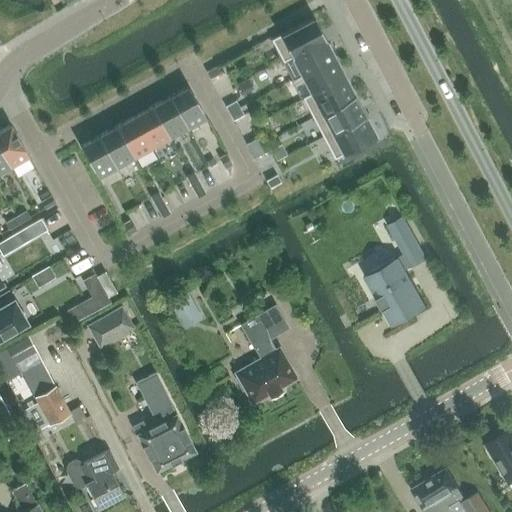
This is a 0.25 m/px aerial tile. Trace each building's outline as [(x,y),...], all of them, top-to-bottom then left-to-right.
[(275,37),(274,38),(271,39),(283,62),(292,57),(291,56),(325,38),(314,17),(275,37)] [(301,75),(335,58),(325,40),(326,40),(325,38),(291,56),(292,57),(301,75)] [(301,75),(311,93),(311,94),(345,77),(335,58),(301,75)] [(209,76),(210,79),(221,73),(217,66),(206,72),(209,76)] [(354,95),(345,77),(311,94),(311,93),(302,98),(313,118),(355,96),(355,95),(354,95)] [(188,129),(207,119),(189,86),(170,96),(188,129)] [(170,139),(188,129),(170,96),(152,106),(170,139)] [(313,118),(323,137),(365,115),(355,96),(313,118)] [(225,106),(229,113),(240,108),(236,100),(225,106)] [(170,139),(152,106),(134,116),(153,149),(170,139)] [(229,113),(233,121),(244,115),(240,108),(229,113)] [(365,115),(323,137),(334,158),(376,137),(366,116),(365,115)] [(135,159),(153,149),(134,116),(116,126),(135,159)] [(0,149),(11,168),(29,158),(10,125),(0,130),(0,149)] [(117,169),(135,159),(116,126),(99,135),(117,169)] [(99,135),(80,146),(98,179),(117,169),(99,135)] [(257,138),(246,144),(250,151),(261,145),(257,138)] [(264,152),(261,145),(250,151),(254,158),(264,152)] [(0,174),(11,168),(0,149),(0,174)] [(226,154),(219,158),(225,169),(232,165),(226,154)] [(192,187),(199,183),(193,172),(186,176),(192,187)] [(277,175),(266,180),(267,182),(270,188),(281,182),(277,175)] [(192,187),(198,197),(205,193),(199,183),(192,187)] [(163,202),(158,192),(151,196),(156,206),(163,202)] [(51,195),(41,202),(45,208),(55,202),(51,195)] [(156,206),(162,217),(169,213),(163,202),(156,206)] [(30,217),(26,210),(16,216),(20,223),(30,217)] [(373,271),(364,276),(374,294),(392,325),(427,306),(406,269),(410,266),(411,267),(427,257),(403,215),(387,224),(403,254),(399,256),(395,257),(395,258),(373,271)] [(16,216),(5,222),(9,229),(20,223),(16,216)] [(40,219),(19,231),(25,242),(46,229),(40,219)] [(136,230),(130,220),(123,224),(129,235),(136,230)] [(96,276),(108,297),(116,292),(105,271),(96,276)] [(9,290),(0,295),(0,337),(27,322),(9,290)] [(186,292),(169,301),(179,318),(196,308),(186,292)] [(238,316),(270,306),(267,295),(235,305),(238,316)] [(91,297),(67,310),(74,323),(98,310),(91,297)] [(288,327),(275,304),(240,325),(253,348),(254,347),(260,358),(235,373),(237,376),(234,377),(242,390),(245,389),(252,402),(253,404),(254,403),(254,402),(269,394),(270,395),(281,389),(280,387),(295,379),(297,378),(296,377),(279,348),(275,350),(269,339),(288,327)] [(88,325),(87,325),(88,326),(99,345),(98,345),(99,346),(100,345),(118,335),(115,331),(130,322),(121,307),(121,306),(120,306),(120,307),(88,325)] [(28,337),(8,347),(22,373),(41,362),(28,337)] [(195,451),(194,449),(177,415),(176,413),(175,414),(169,403),(170,402),(170,401),(155,374),(156,374),(155,372),(154,373),(137,382),(137,381),(136,382),(137,383),(152,412),(155,410),(161,421),(138,433),(136,434),(137,435),(155,469),(155,471),(157,470),(193,451),(195,451)] [(54,386),(35,396),(49,423),(68,412),(54,386)] [(34,431),(49,423),(38,402),(23,410),(34,431)] [(486,444),(509,482),(511,479),(511,429),(486,444)] [(117,467),(108,450),(81,464),(80,463),(79,461),(76,461),(74,461),(68,464),(67,466),(67,468),(67,470),(74,484),(76,486),(78,486),(80,487),(85,484),(97,507),(123,493),(111,471),(117,467)] [(446,468),(411,489),(425,511),(450,511),(452,511),(449,506),(464,496),(446,468)] [(21,511),(41,511),(26,482),(11,490),(22,511),(21,511)] [(490,511),(478,492),(463,502),(468,511),(490,511)]
